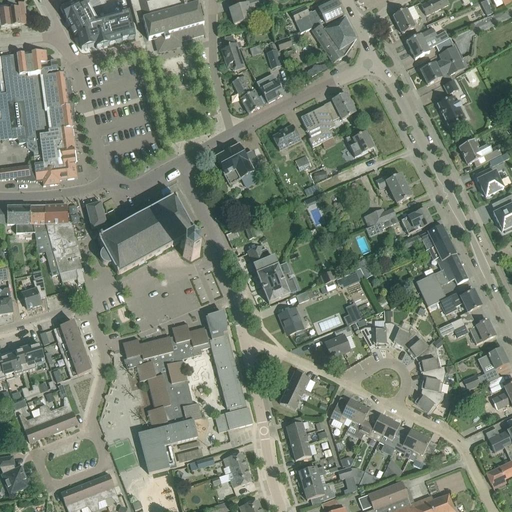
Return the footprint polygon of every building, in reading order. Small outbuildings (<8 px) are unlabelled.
[(72,0),(63,5),(64,7),(60,9),(67,22),(70,21),(72,25),(69,26),(75,38),(78,36),(82,50),(96,46),(96,49),(136,39),(128,10),(113,14),(114,14),(120,12),(121,16),(122,18),(96,26),(87,9),(89,8),(90,10),(91,10),(86,0),(72,0)] [(129,0),(137,27),(144,25),(148,41),(156,39),(158,49),(160,49),(161,51),(167,49),(171,48),(168,36),(204,26),(198,5),(197,5),(195,0),(129,0)] [(265,0),(244,0),(243,1),(244,6),(229,11),(234,26),(252,20),(252,18),(258,16),(256,10),(267,6),(265,0)] [(434,0),(421,6),(426,16),(448,6),(445,0),(434,0)] [(511,0),(501,0),(506,10),(511,6),(511,0)] [(291,15),(301,35),(310,30),(324,24),(325,25),(344,17),(336,2),(309,15),(306,8),(291,15)] [(13,9),(9,10),(11,27),(21,26),(20,17),(26,17),(25,3),(13,5),(13,9)] [(393,17),(402,35),(415,28),(412,22),(419,18),(413,7),(406,11),(393,17)] [(487,17),(493,14),(490,8),(484,11),(487,17)] [(0,24),(1,29),(11,27),(9,10),(0,11),(0,24)] [(321,27),(312,33),(316,40),(333,65),(344,58),(354,44),(355,39),(345,20),(334,26),(328,30),(324,32),(321,27)] [(438,53),(452,46),(448,36),(445,33),(437,37),(433,30),(406,43),(415,61),(424,57),(429,54),(427,50),(435,47),(438,53)] [(233,37),(225,38),(224,48),(228,47),(229,49),(221,51),(227,69),(231,68),(232,69),(234,72),(244,69),(238,50),(242,49),(240,43),(236,44),(235,45),(233,37)] [(277,44),(280,52),(292,47),(289,40),(277,44)] [(262,54),(260,47),(251,49),(252,56),(262,54)] [(442,63),(437,65),(437,64),(420,72),(428,86),(444,78),(449,76),(450,77),(465,69),(456,50),(440,57),(442,63)] [(35,166),(1,170),(2,182),(17,180),(17,183),(23,182),(23,183),(30,182),(30,183),(36,183),(36,184),(43,183),(43,188),(60,185),(60,182),(78,179),(72,139),(74,138),(70,107),(68,107),(67,97),(68,97),(70,94),(68,83),(67,82),(66,82),(63,71),(58,72),(56,61),(48,63),(46,52),(0,58),(0,84),(1,94),(0,94),(0,95),(0,99),(7,99),(12,140),(19,140),(19,145),(27,144),(27,148),(33,153),(35,166)] [(277,52),(267,55),(271,70),(282,67),(277,52)] [(309,81),(327,69),(325,65),(319,67),(314,66),(311,71),(305,74),(309,81)] [(472,71),(464,74),(469,84),(472,85),(476,83),(477,80),(472,71)] [(241,100),(249,115),(262,108),(254,93),(250,95),(245,86),(249,83),(246,77),(242,79),(241,79),(232,84),(241,100)] [(267,78),(256,84),(267,105),(284,96),(277,82),(271,85),(267,78)] [(454,82),(444,87),(448,96),(459,91),(454,82)] [(334,107),(326,111),(332,122),(340,118),(342,121),(356,114),(346,95),(332,102),(334,107)] [(466,120),(454,97),(437,106),(449,129),(466,120)] [(332,122),(326,111),(322,113),(320,109),(301,119),(307,132),(306,132),(307,134),(308,134),(311,140),(309,141),(312,148),(333,139),(329,131),(335,128),(332,122)] [(272,138),(280,152),(300,142),(293,126),(280,133),(280,134),(272,138)] [(352,137),(346,140),(355,158),(373,149),(365,134),(353,140),(352,137)] [(459,149),(467,166),(474,163),(476,168),(498,157),(501,156),(497,147),(490,151),(488,146),(479,151),(474,141),(459,149)] [(215,159),(230,186),(253,173),(255,177),(261,174),(258,170),(261,169),(251,152),(245,155),(239,146),(215,159)] [(296,162),(300,174),(311,169),(307,158),(296,162)] [(501,158),(493,162),(496,167),(503,163),(501,158)] [(481,180),(477,181),(485,198),(503,190),(495,173),(492,174),(489,170),(479,175),(481,180)] [(314,175),(315,182),(328,180),(326,172),(314,175)] [(376,183),(380,191),(388,187),(397,205),(412,198),(401,175),(388,181),(387,178),(376,183)] [(319,196),(304,203),(306,209),(322,202),(319,196)] [(503,210),(493,215),(502,233),(503,232),(504,234),(511,230),(511,229),(511,228),(511,227),(511,196),(502,201),(500,202),(503,210)] [(106,226),(97,229),(101,237),(100,237),(100,238),(98,239),(104,251),(103,251),(102,252),(102,253),(101,253),(101,254),(100,255),(100,257),(100,258),(100,259),(100,260),(101,261),(101,262),(102,263),(103,264),(104,265),(105,265),(106,266),(107,266),(109,266),(110,265),(112,265),(118,276),(181,241),(183,245),(182,245),(181,245),(180,246),(180,247),(180,248),(181,249),(182,249),(182,257),(191,262),(200,258),(200,248),(191,242),(190,243),(187,238),(195,234),(194,233),(195,233),(176,198),(175,198),(175,197),(109,233),(106,226)] [(92,230),(97,229),(106,226),(107,226),(101,204),(86,208),(92,230)] [(45,208),(45,225),(68,224),(67,207),(45,208)] [(16,235),(35,234),(33,225),(31,225),(30,208),(7,208),(0,208),(0,225),(16,226),(16,235)] [(30,208),(31,225),(33,225),(35,234),(38,255),(46,253),(52,277),(60,275),(53,254),(52,248),(49,239),(45,225),(45,208),(30,208)] [(369,228),(396,217),(393,209),(385,212),(384,209),(364,217),(369,228)] [(409,236),(433,224),(425,210),(414,215),(402,222),(409,236)] [(218,215),(223,223),(230,219),(225,211),(218,215)] [(396,217),(369,228),(366,230),(369,238),(383,233),(382,231),(399,223),(396,217)] [(68,224),(45,225),(49,239),(52,248),(53,254),(60,275),(63,285),(77,281),(78,285),(85,284),(71,224),(68,224)] [(434,248),(449,241),(442,227),(420,237),(423,242),(430,238),(434,248)] [(256,238),(253,228),(246,230),(249,241),(256,238)] [(226,236),(229,243),(239,238),(236,231),(226,236)] [(370,251),(364,234),(356,237),(363,254),(370,251)] [(436,260),(442,271),(442,272),(444,271),(444,270),(459,263),(449,241),(434,248),(429,251),(434,261),(436,260)] [(409,249),(406,243),(400,246),(403,252),(409,249)] [(262,247),(248,253),(257,276),(277,268),(274,259),(271,260),(266,250),(264,251),(262,247)] [(442,272),(442,271),(416,284),(428,308),(435,305),(446,299),(439,286),(447,282),(448,284),(455,280),(457,286),(468,281),(459,263),(444,270),(444,271),(442,272)] [(277,268),(257,276),(269,305),(290,297),(289,296),(298,293),(292,279),(288,281),(286,276),(285,275),(281,277),(277,268)] [(369,269),(362,273),(365,279),(367,279),(373,275),(374,275),(371,268),(369,269)] [(7,270),(0,270),(0,279),(3,282),(8,281),(7,270)] [(334,272),(320,277),(323,286),(338,280),(334,272)] [(356,273),(337,281),(338,286),(344,289),(360,282),(356,273)] [(22,294),(27,310),(41,306),(40,300),(46,298),(43,280),(34,282),(33,282),(36,290),(22,294)] [(0,316),(13,315),(9,289),(4,290),(3,292),(0,295),(0,316)] [(464,306),(468,313),(481,307),(477,299),(473,292),(458,299),(452,302),(455,308),(463,304),(464,306)] [(297,297),(300,305),(310,300),(307,293),(297,297)] [(452,302),(458,299),(456,295),(441,302),(442,304),(439,305),(445,317),(457,311),(455,308),(452,302)] [(377,302),(381,309),(384,307),(385,309),(387,308),(385,306),(388,304),(384,298),(377,302)] [(348,316),(344,317),(346,325),(361,321),(356,304),(346,307),(348,316)] [(437,309),(435,305),(428,308),(430,313),(437,309)] [(279,316),(283,326),(284,326),(288,337),(303,331),(295,310),(279,316)] [(203,329),(189,333),(187,324),(186,324),(187,326),(173,330),(172,328),(171,328),(174,339),(170,340),(169,336),(168,336),(169,338),(139,346),(138,339),(137,339),(137,341),(123,345),(123,343),(122,343),(124,353),(128,365),(126,365),(127,370),(136,368),(140,383),(147,381),(155,411),(147,413),(152,433),(139,436),(149,475),(169,471),(177,469),(171,447),(198,440),(193,422),(200,420),(196,406),(190,407),(184,383),(187,382),(182,361),(202,356),(200,351),(211,349),(228,414),(223,415),(227,432),(253,425),(249,409),(247,409),(222,314),(206,319),(209,333),(205,334),(204,328),(203,328),(203,329)] [(461,320),(438,330),(441,338),(454,332),(465,327),(461,320)] [(469,331),(470,333),(476,346),(495,337),(488,322),(476,328),(469,331)] [(53,331),(58,343),(78,336),(74,324),(53,331)] [(392,347),(401,351),(411,329),(410,329),(409,332),(391,324),(385,325),(386,348),(386,347),(392,346),(392,347)] [(376,349),(386,348),(385,325),(385,328),(365,329),(359,332),(371,353),(371,352),(370,351),(375,348),(376,349)] [(325,345),(331,360),(350,352),(346,343),(344,339),(353,335),(350,327),(335,332),(338,339),(325,345)] [(465,327),(454,332),(457,339),(468,334),(465,327)] [(407,353),(414,360),(432,345),(429,347),(416,332),(411,329),(401,351),(402,350),(407,352),(407,353)] [(40,336),(44,347),(49,345),(45,334),(40,336)] [(58,343),(62,355),(82,348),(78,336),(58,343)] [(440,339),(434,345),(438,350),(444,345),(440,339)] [(39,345),(20,351),(27,374),(37,371),(36,368),(45,366),(39,345)] [(421,374),(431,372),(444,368),(440,369),(435,349),(432,345),(414,360),(414,361),(415,360),(419,364),(418,364),(421,374)] [(62,355),(66,368),(87,360),(82,348),(62,355)] [(478,361),(481,369),(492,364),(495,371),(508,365),(501,350),(488,356),(478,361)] [(20,351),(0,357),(7,377),(14,375),(15,378),(27,374),(20,351)] [(87,360),(66,368),(71,380),(91,373),(87,360)] [(455,374),(454,367),(446,368),(448,376),(455,374)] [(423,380),(421,390),(444,395),(444,394),(441,394),(445,374),(444,368),(431,372),(421,374),(421,375),(422,374),(424,380),(423,380)] [(54,374),(57,385),(63,383),(59,372),(54,374)] [(295,373),(290,384),(305,391),(310,381),(295,373)] [(476,376),(464,381),(468,391),(480,386),(476,376)] [(45,384),(39,387),(41,394),(48,391),(45,384)] [(290,384),(285,394),(300,402),(305,391),(290,384)] [(33,391),(31,392),(32,397),(40,394),(38,386),(38,385),(32,387),(33,391)] [(506,394),(492,401),(496,411),(511,404),(511,405),(511,385),(504,389),(506,394)] [(27,388),(22,390),(24,400),(32,397),(31,392),(29,393),(27,388)] [(444,395),(421,390),(423,390),(421,396),(414,404),(428,415),(431,416),(437,408),(443,400),(444,395)] [(300,402),(285,394),(280,405),(295,412),(300,402)] [(2,407),(11,404),(10,397),(0,400),(2,407)] [(64,408),(58,410),(65,430),(78,425),(67,398),(64,399),(64,408)] [(336,407),(330,419),(333,421),(331,426),(339,431),(342,425),(344,426),(346,420),(351,423),(359,407),(349,402),(344,412),(336,407)] [(18,403),(12,406),(15,412),(21,410),(18,403)] [(319,409),(326,412),(328,406),(322,403),(319,409)] [(46,406),(43,407),(53,435),(65,430),(58,410),(51,413),(46,406)] [(40,417),(34,419),(42,439),(53,435),(43,407),(40,408),(40,417)] [(351,423),(346,434),(361,441),(364,436),(370,424),(364,421),(369,412),(359,407),(351,423)] [(42,439),(34,419),(27,422),(22,415),(19,417),(29,444),(42,439)] [(379,443),(382,438),(390,422),(380,417),(375,427),(370,424),(364,436),(379,443)] [(511,420),(507,423),(509,428),(511,427),(511,430),(499,436),(496,430),(486,435),(495,454),(511,445),(511,420)] [(316,424),(318,431),(325,429),(323,422),(316,424)] [(382,438),(379,444),(384,446),(395,451),(400,439),(395,436),(399,427),(390,422),(382,438)] [(286,429),(289,440),(306,435),(302,424),(286,429)] [(403,457),(409,460),(420,437),(410,432),(405,442),(400,439),(395,451),(404,455),(403,457)] [(318,435),(320,443),(328,440),(325,433),(318,435)] [(289,440),(292,451),(309,447),(306,435),(289,440)] [(420,437),(409,460),(414,463),(415,460),(423,465),(427,466),(433,455),(425,451),(430,441),(420,437)] [(309,447),(292,451),(295,462),(312,458),(309,447)] [(190,460),(203,457),(201,450),(189,453),(190,460)] [(332,457),(330,451),(323,453),(325,459),(332,457)] [(230,467),(232,474),(247,469),(242,454),(223,461),(226,469),(230,467)] [(444,454),(436,457),(439,464),(447,461),(444,454)] [(0,459),(0,468),(4,476),(3,477),(6,486),(9,485),(13,494),(29,487),(21,469),(16,471),(13,466),(14,466),(13,458),(0,459)] [(190,464),(192,472),(215,465),(212,458),(190,464)] [(349,458),(340,461),(343,469),(345,468),(345,470),(350,468),(354,461),(349,458)] [(391,460),(380,482),(395,476),(399,480),(402,473),(391,460)] [(511,462),(498,469),(486,475),(489,482),(494,491),(507,485),(505,480),(511,476),(511,462)] [(301,483),(326,476),(324,468),(317,470),(316,468),(298,473),(301,483)] [(338,472),(341,481),(346,480),(352,478),(353,478),(350,468),(345,470),(338,472)] [(247,469),(232,474),(234,480),(230,481),(233,489),(252,483),(247,469)] [(365,474),(358,490),(378,483),(379,480),(365,474)] [(109,476),(97,481),(105,501),(111,498),(117,505),(120,504),(109,476)] [(212,480),(214,486),(221,484),(219,478),(212,480)] [(301,483),(298,484),(300,488),(303,487),(304,492),(309,491),(322,487),(319,478),(306,481),(301,483)] [(97,481),(85,486),(95,511),(98,511),(98,503),(105,501),(97,481)] [(346,511),(345,508),(335,511),(454,511),(448,496),(433,502),(432,498),(410,506),(408,499),(410,498),(403,481),(368,494),(369,496),(358,500),(362,511),(373,507),(374,510),(369,511),(346,511)] [(322,487),(309,491),(304,492),(307,502),(322,497),(324,502),(335,498),(334,494),(332,495),(329,486),(329,485),(322,487)] [(95,511),(85,486),(73,490),(81,510),(88,507),(91,511),(95,511)] [(347,491),(344,492),(345,496),(357,492),(355,487),(347,490),(347,491)] [(75,511),(81,510),(73,490),(61,495),(67,511),(75,511)] [(204,509),(205,511),(226,511),(233,510),(229,501),(204,509)] [(135,511),(143,509),(140,502),(132,505),(134,511),(135,511)] [(261,511),(258,502),(239,508),(240,511),(261,511)]
